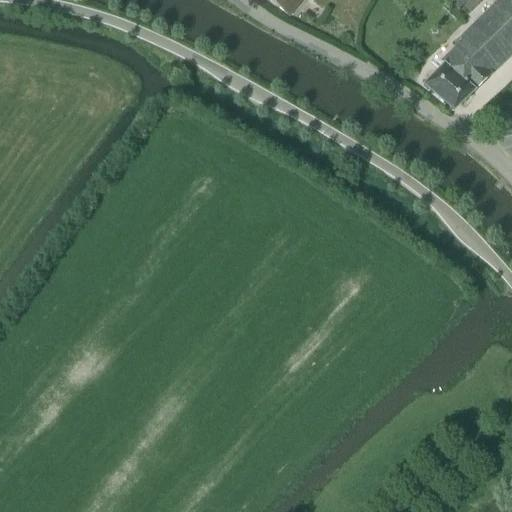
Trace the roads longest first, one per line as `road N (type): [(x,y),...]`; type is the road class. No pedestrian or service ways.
road 1 (unclassified): [(511,285),(431,202),(319,129),(118,25),(9,0)]
road 2 (residential): [(511,176),(456,130),(234,0)]
